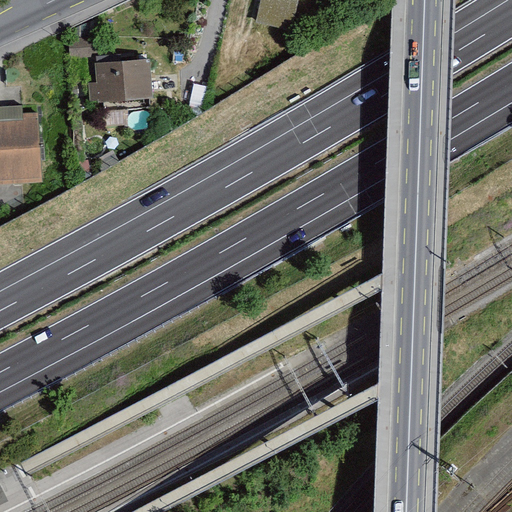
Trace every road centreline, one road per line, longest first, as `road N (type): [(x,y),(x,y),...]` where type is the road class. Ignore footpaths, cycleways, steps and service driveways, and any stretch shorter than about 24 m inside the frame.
road 1 (motorway): [(511,17),(0,309)]
road 2 (motorway): [(0,372),(511,82)]
road 3 (secondary): [(406,511),(425,0)]
